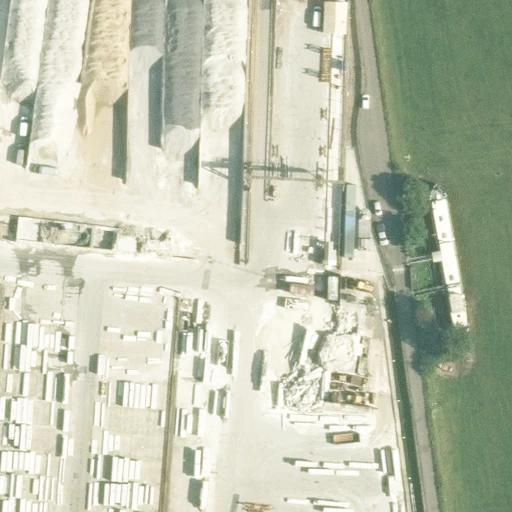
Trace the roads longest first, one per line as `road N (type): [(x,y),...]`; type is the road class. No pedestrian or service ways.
road 1 (unclassified): [(427,511),(357,0)]
road 2 (unknown): [(233,296),(245,262),(256,0)]
road 3 (unknown): [(68,511),(87,271)]
